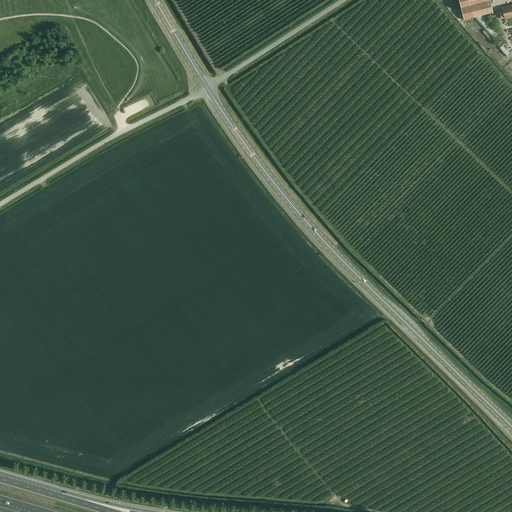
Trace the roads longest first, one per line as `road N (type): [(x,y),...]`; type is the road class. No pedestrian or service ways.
road 1 (primary): [(511,426),(304,219),(206,87)]
road 2 (unclassified): [(206,87),(0,204)]
road 3 (unclassified): [(206,87),(344,0)]
